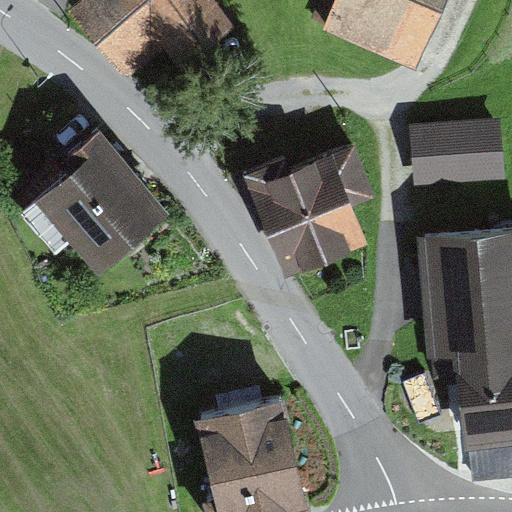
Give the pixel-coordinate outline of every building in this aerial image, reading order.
[(224,16),(210,0),(96,0),(90,5),(147,76),(224,16)] [(353,0),(346,20),(442,57),(463,0),(353,0)] [(488,123),(412,128),(415,179),(491,173),(488,123)] [(168,213),(106,143),(40,200),(101,271),(168,213)] [(328,149),(250,180),(286,270),(364,240),(328,149)] [(511,222),(435,233),(467,476),(511,470),(511,222)] [(311,511),(284,401),(203,420),(225,511),(311,511)]
